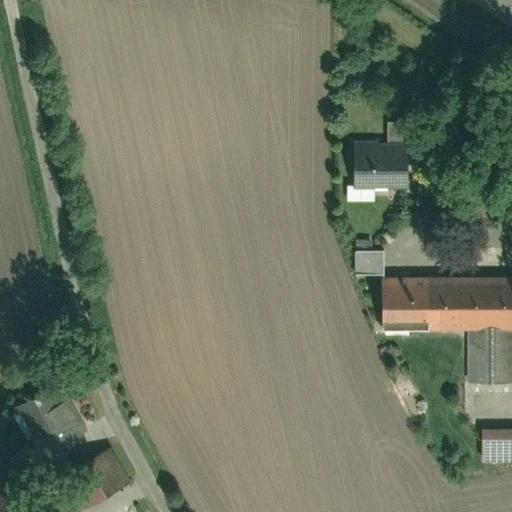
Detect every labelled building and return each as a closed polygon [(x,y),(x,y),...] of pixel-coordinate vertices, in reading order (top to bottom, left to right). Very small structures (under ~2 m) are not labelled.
[(413,196),(412,147),(356,148),(357,197),(413,196)] [(347,248),(348,272),(377,271),(376,247),(347,248)] [(501,379),(499,276),(378,278),(379,325),(467,324),(468,379),(501,379)] [(66,383),(23,404),(47,452),(90,430),(66,383)] [(511,455),(511,431),(483,433),(484,457),(511,455)] [(107,442),(56,465),(76,506),(126,483),(107,442)]
